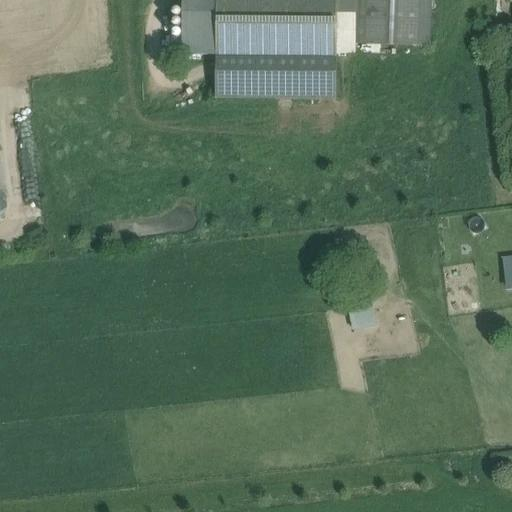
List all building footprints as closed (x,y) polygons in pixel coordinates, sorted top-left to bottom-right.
[(337,0),(217,0),(217,55),(337,56),(337,54),(337,0)] [(356,0),(337,0),(337,54),(355,52),(356,44),(355,44),(356,0)] [(420,0),(356,0),(355,44),(356,44),(418,46),(420,0)] [(511,291),(511,256),(503,258),(507,292),(511,291)] [(367,301),(351,305),(356,325),(371,321),(367,301)]
